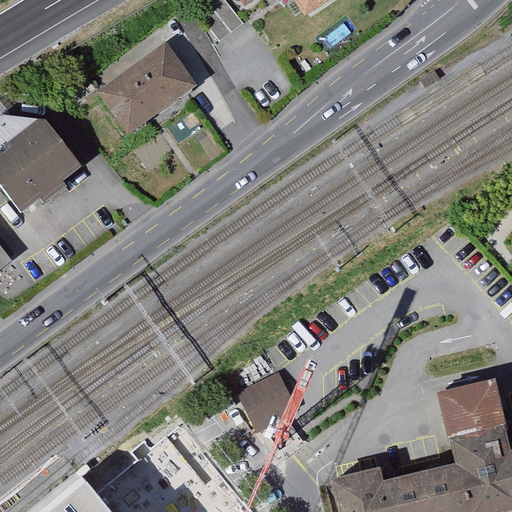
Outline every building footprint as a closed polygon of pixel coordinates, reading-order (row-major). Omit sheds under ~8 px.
[(295,0),(314,22),(342,0),(295,0)] [(226,2),(203,21),(223,47),(247,29),(226,2)] [(175,44),(107,99),(143,144),(212,89),(175,44)] [(0,152),(0,182),(2,181),(38,225),(101,175),(52,113),(1,154),(0,152)] [(0,281),(19,268),(0,242),(0,281)] [(233,394),(255,432),(296,409),(275,371),(233,394)] [(397,466),(331,481),(338,511),(511,511),(511,403),(508,388),(452,401),(456,419),(467,466),(400,481),(397,466)] [(252,511),(166,408),(83,476),(114,511),(252,511)] [(114,511),(83,476),(38,511),(114,511)]
